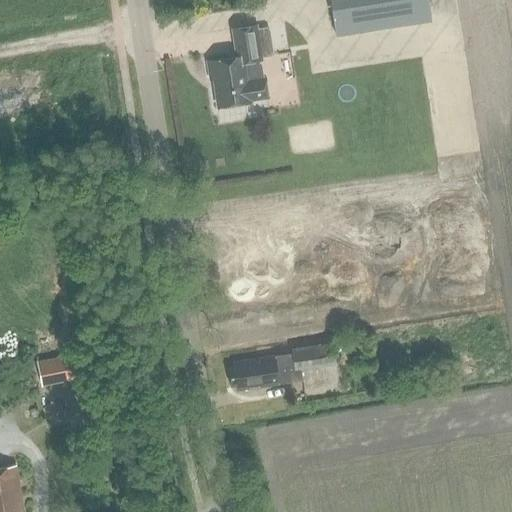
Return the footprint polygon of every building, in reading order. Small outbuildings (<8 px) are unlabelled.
[(330,0),(336,36),(433,21),(429,0),(330,0)] [(257,60),(262,59),(257,26),(233,29),(237,58),(207,63),(210,80),(213,79),(217,106),(251,101),(251,99),(268,97),(265,77),(262,77),(260,62),(257,60)] [(280,384),(303,381),(302,369),(336,364),(333,343),(292,349),(293,353),(276,356),(275,354),(234,361),(234,366),(228,367),(231,386),(238,385),(239,391),(280,384)] [(73,354),(37,362),(42,387),(78,380),(73,354)] [(24,511),(17,465),(0,467),(0,511),(24,511)]
